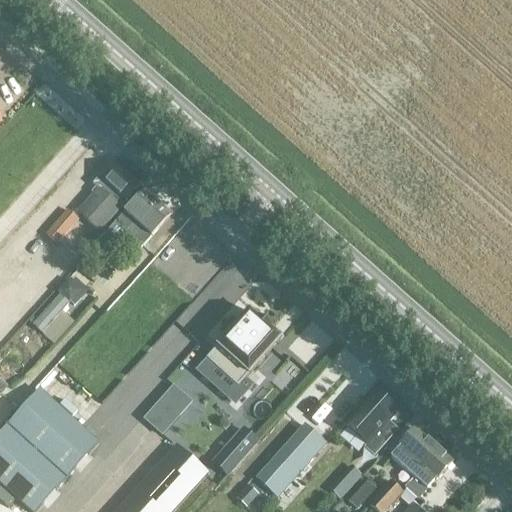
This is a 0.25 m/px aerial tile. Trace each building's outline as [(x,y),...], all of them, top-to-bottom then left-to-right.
[(141,186),(112,161),(112,162),(93,184),(99,189),(79,212),(100,230),(120,208),(121,209),(141,186)] [(133,259),(173,213),(147,190),(84,261),(98,274),(120,249),(133,259)] [(59,243),(81,219),(69,208),(47,232),(59,243)] [(79,245),(93,250),(99,232),(84,228),(79,245)] [(77,319),(71,314),(93,289),(76,275),(33,324),(56,343),(77,319)] [(268,329),(268,330),(262,324),(261,323),(249,313),(207,361),(238,389),(281,341),(269,331),(269,330),(268,329)] [(96,328),(67,358),(74,365),(103,336),(96,328)] [(116,370),(132,347),(109,332),(93,354),(116,370)] [(184,412),(191,404),(174,388),(166,396),(184,412)] [(38,511),(99,445),(39,392),(0,435),(0,485),(29,511),(38,511)] [(375,395),(346,428),(367,447),(364,450),(374,459),(398,432),(389,424),(397,415),(375,395)] [(278,500),(326,446),(305,427),(258,480),(257,481),(278,500)] [(453,463),(415,430),(399,448),(400,449),(436,481),(437,482),(453,463)] [(244,432),(214,466),(227,477),(256,443),(244,432)] [(177,448),(118,511),(174,511),(207,476),(177,448)] [(391,459),(415,480),(406,490),(414,498),(423,487),(427,491),(436,481),(400,449),(391,459)] [(351,504),(361,510),(377,484),(367,478),(351,504)] [(367,503),(379,510),(391,490),(379,483),(367,503)] [(427,511),(415,501),(404,511),(427,511)]
